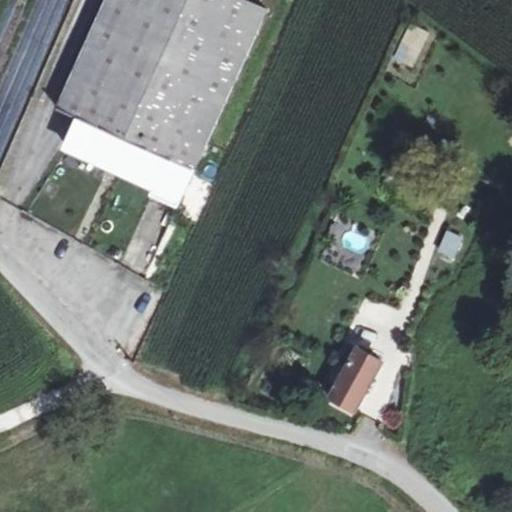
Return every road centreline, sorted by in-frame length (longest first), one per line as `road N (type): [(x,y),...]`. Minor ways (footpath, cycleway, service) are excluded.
road 1 (unclassified): [(444,511),(420,486),(323,438),(119,384),(0,265)]
road 2 (track): [(109,373),(0,428)]
